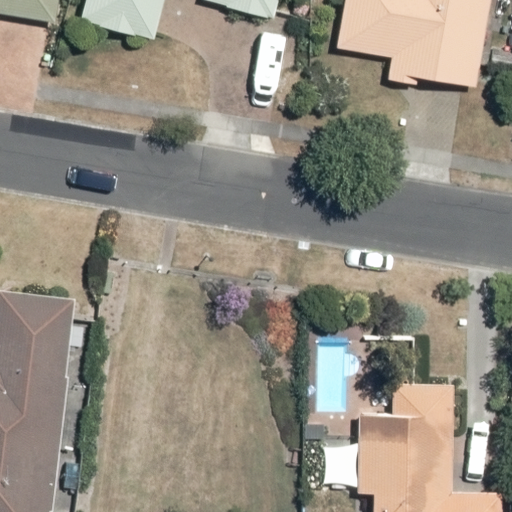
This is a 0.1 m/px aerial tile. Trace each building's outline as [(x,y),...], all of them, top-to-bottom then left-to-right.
[(0,0),(0,15),(61,23),(63,0),(0,0)] [(282,0),(92,0),(87,20),(162,40),(172,0),(206,0),(206,1),(277,20),(282,0)] [(480,86),(494,0),(349,0),(341,48),(396,57),(392,81),(418,86),(420,76),(480,86)] [(0,511),(60,511),(78,295),(2,289),(0,308),(0,511)] [(511,511),(511,495),(456,493),(460,386),(402,384),(401,410),(367,409),(365,442),(333,441),(331,484),(365,485),(365,491),(384,491),(383,511),(511,511)]
